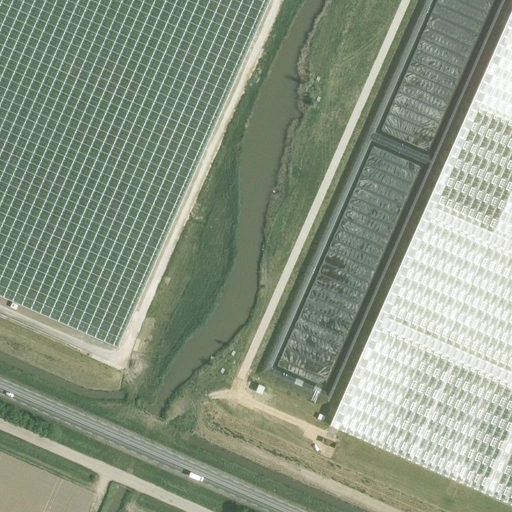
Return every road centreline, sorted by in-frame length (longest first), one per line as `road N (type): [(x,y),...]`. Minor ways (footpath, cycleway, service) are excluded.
road 1 (primary): [(286,511),(0,386)]
road 2 (unclassified): [(198,511),(0,425)]
